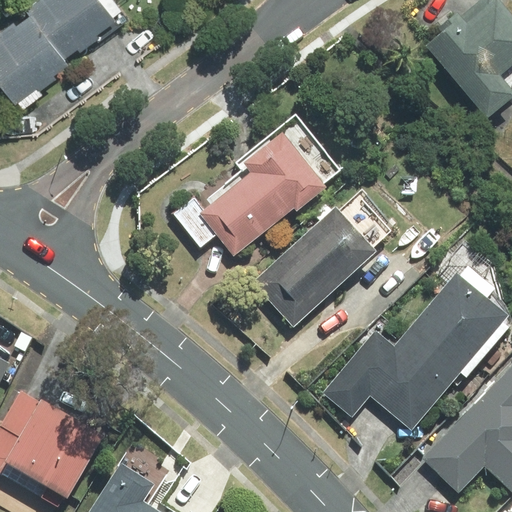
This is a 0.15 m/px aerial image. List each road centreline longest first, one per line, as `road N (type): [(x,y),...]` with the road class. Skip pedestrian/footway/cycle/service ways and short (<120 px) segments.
road 1 (tertiary): [(328,511),(210,394),(40,258)]
road 2 (residential): [(320,0),(143,119)]
road 3 (residential): [(0,228),(84,154),(143,119)]
road 4 (residential): [(143,119),(40,258)]
